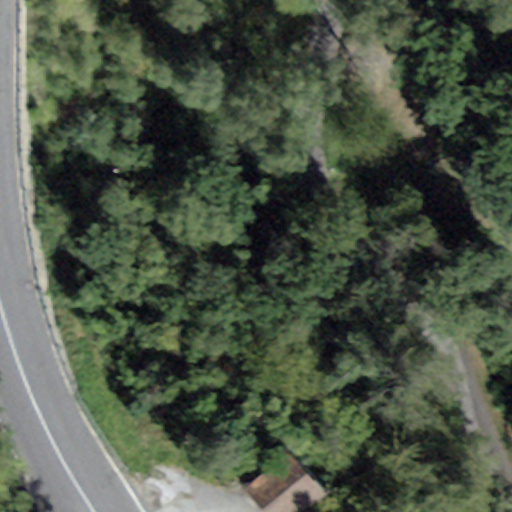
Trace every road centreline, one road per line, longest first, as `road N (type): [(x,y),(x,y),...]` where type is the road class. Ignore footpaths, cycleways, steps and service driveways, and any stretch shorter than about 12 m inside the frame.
road 1 (track): [(511,491),(449,343),(418,302),(361,264),(314,188),(308,139),(339,0)]
road 2 (secondary): [(0,298),(35,404),(95,511)]
